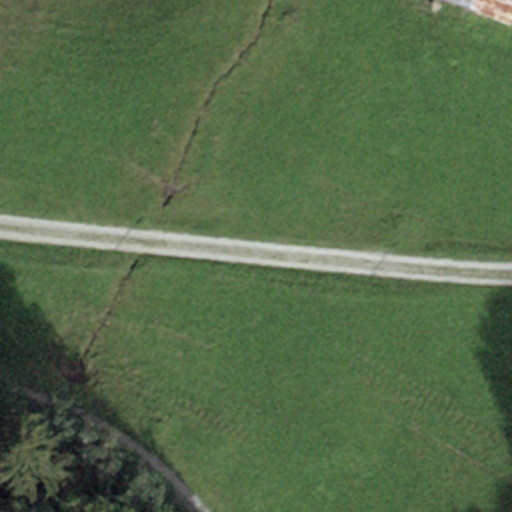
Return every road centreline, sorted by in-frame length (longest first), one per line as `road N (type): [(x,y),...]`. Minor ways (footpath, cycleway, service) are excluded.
road 1 (track): [(0,227),(511,275)]
road 2 (track): [(195,511),(100,433),(0,393)]
